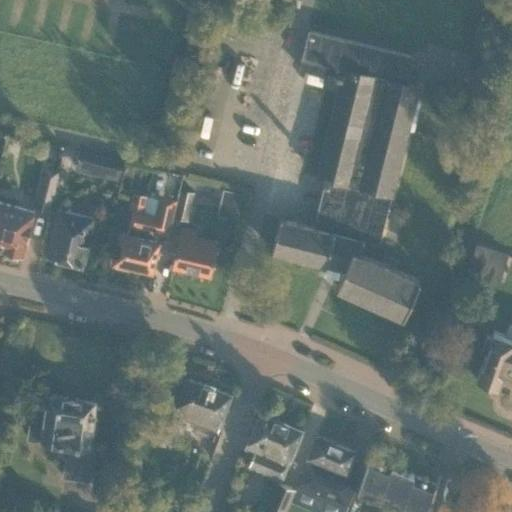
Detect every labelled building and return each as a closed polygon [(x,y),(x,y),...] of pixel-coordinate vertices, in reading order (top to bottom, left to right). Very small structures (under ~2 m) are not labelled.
[(272,249),(326,262),(323,272),(340,276),(337,284),(404,314),(420,277),(360,251),(364,237),(379,241),(419,84),(405,81),(412,53),(308,27),(299,65),(328,73),(325,84),(337,87),(316,173),(328,176),(316,225),(280,216),(272,249)] [(80,149),(77,165),(102,171),(106,155),(80,149)] [(49,208),(55,185),(59,168),(46,164),(35,205),(49,208)] [(181,187),(175,214),(188,217),(194,190),(181,187)] [(229,187),(224,208),(239,212),(244,191),(229,187)] [(133,190),(129,207),(132,208),(133,208),(144,210),(145,210),(148,194),(133,190)] [(145,210),(144,210),(138,234),(131,264),(152,269),(159,239),(149,236),(150,230),(169,230),(174,210),(176,202),(161,198),(159,208),(158,213),(145,210)] [(22,252),(34,209),(0,199),(0,245),(6,247),(5,253),(17,257),(19,251),(22,252)] [(83,262),(94,216),(58,207),(47,254),(83,262)] [(128,263),(131,264),(138,234),(144,210),(133,208),(132,208),(129,224),(130,224),(128,231),(120,230),(113,260),(116,260),(115,265),(127,268),(128,263)] [(210,274),(218,241),(195,235),(197,229),(181,225),(172,265),(210,274)] [(477,242),(469,268),(485,274),(489,261),(505,266),(509,253),(477,242)] [(511,323),(509,322),(505,332),(493,328),(491,334),(486,332),(481,347),(486,349),(477,374),(481,375),(479,381),(492,385),(494,379),(511,385),(511,323)] [(219,429),(231,392),(186,376),(171,418),(157,413),(150,435),(171,442),(178,422),(181,423),(183,416),(219,429)] [(89,477),(93,451),(88,450),(96,399),(48,392),(44,419),(31,417),(28,435),(42,437),(42,438),(60,441),(59,452),(66,453),(64,474),(89,477)] [(249,463),(273,473),(282,476),(303,427),(260,409),(246,444),(255,448),(249,463)] [(347,503),(359,476),(347,471),(356,448),(317,432),(296,482),(347,503)] [(410,511),(424,511),(435,481),(414,473),(414,472),(392,463),(391,464),(370,455),(357,491),(368,495),(366,500),(371,502),(373,497),(410,511)] [(285,511),(296,487),(276,479),(262,511),(285,511)]
